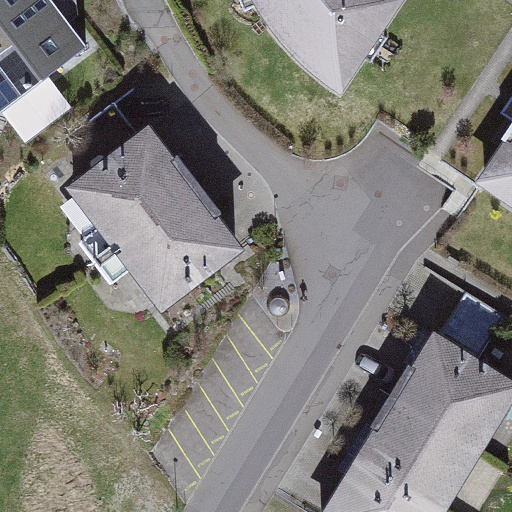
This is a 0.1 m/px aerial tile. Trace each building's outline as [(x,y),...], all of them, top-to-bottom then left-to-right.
[(0,0),(0,109),(16,133),(123,62),(81,0),(0,0)] [(270,0),(284,27),(323,63),(362,94),(422,2),(420,0),(270,0)] [(511,122),(501,140),(508,144),(484,181),(511,199),(511,122)] [(87,246),(104,269),(216,189),(168,124),(81,188),(111,228),(87,246)] [(216,189),(104,269),(121,291),(144,274),(173,314),(261,249),(216,189)] [(407,400),(500,455),(511,433),(511,367),(446,331),(407,400)] [(407,400),(369,462),(450,511),(465,511),(500,455),(407,400)] [(450,511),(369,462),(338,511),(450,511)]
